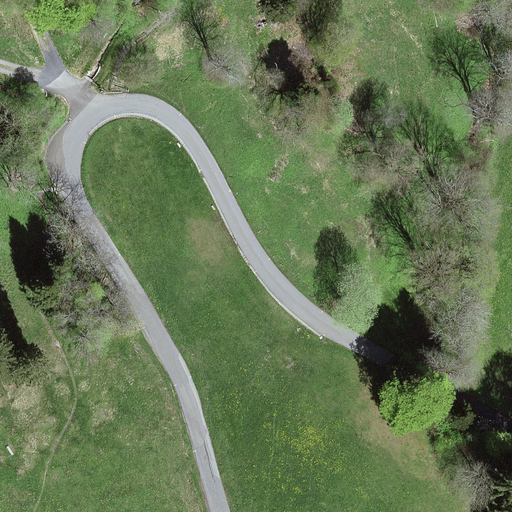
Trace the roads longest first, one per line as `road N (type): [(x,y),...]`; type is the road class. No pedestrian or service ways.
road 1 (unclassified): [(511,415),(305,304),(175,119),(152,106),(93,111),(72,132),(67,180),(175,368),(224,511)]
road 2 (track): [(93,111),(63,80),(28,0)]
